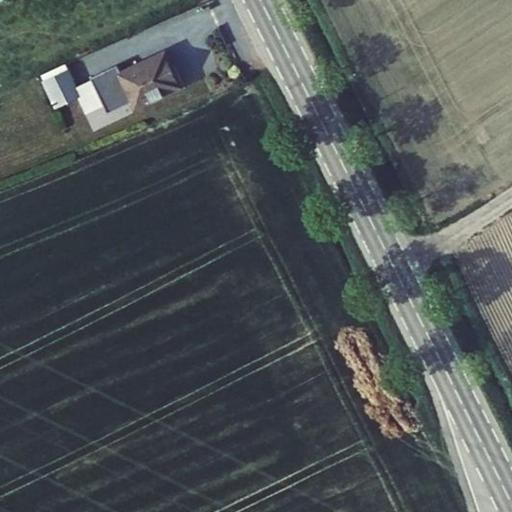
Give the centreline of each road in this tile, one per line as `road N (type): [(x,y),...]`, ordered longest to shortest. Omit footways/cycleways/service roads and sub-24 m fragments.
road 1 (primary): [(511,504),(261,0)]
road 2 (track): [(395,269),(511,195)]
